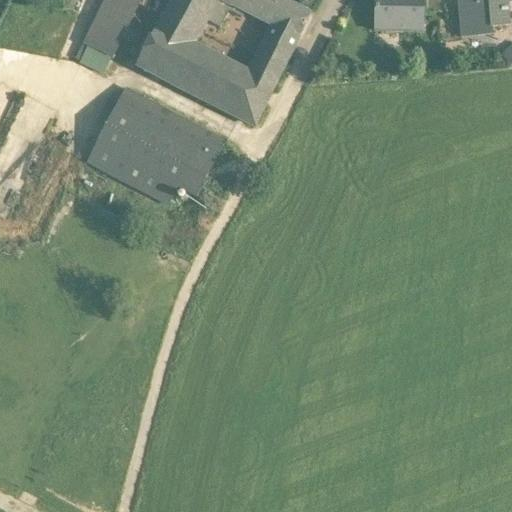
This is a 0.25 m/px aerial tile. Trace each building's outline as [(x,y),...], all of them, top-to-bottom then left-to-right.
[(275,0),(173,0),(136,70),(255,129),(311,18),(275,0)] [(311,13),(316,0),(302,0),(299,7),(311,13)] [(422,34),(422,0),(375,0),(375,34),(422,34)] [(510,27),(507,0),(458,0),(461,24),(491,21),(492,29),(510,27)] [(510,66),(511,64),(511,45),(501,56),(510,66)] [(197,197),(224,145),(125,94),(89,165),(168,206),(178,187),(197,197)]
